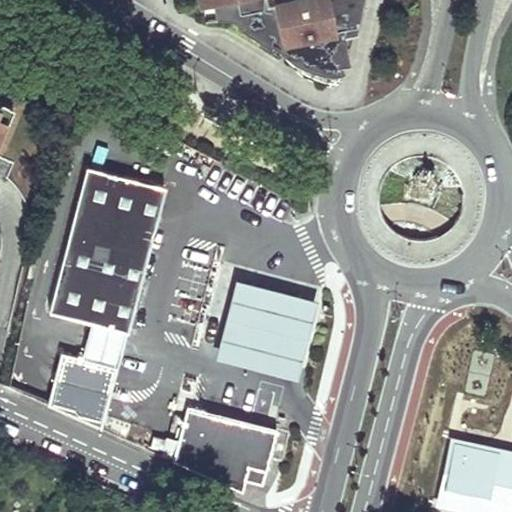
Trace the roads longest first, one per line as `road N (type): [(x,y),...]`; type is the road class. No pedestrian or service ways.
road 1 (residential): [(247,511),(0,403)]
road 2 (secondary): [(373,269),(371,315),(322,511)]
road 3 (secondary): [(365,511),(413,333),(444,280)]
road 4 (residential): [(297,119),(100,0)]
road 5 (secondary): [(470,129),(486,0)]
road 6 (secondary): [(453,0),(432,74),(408,114)]
